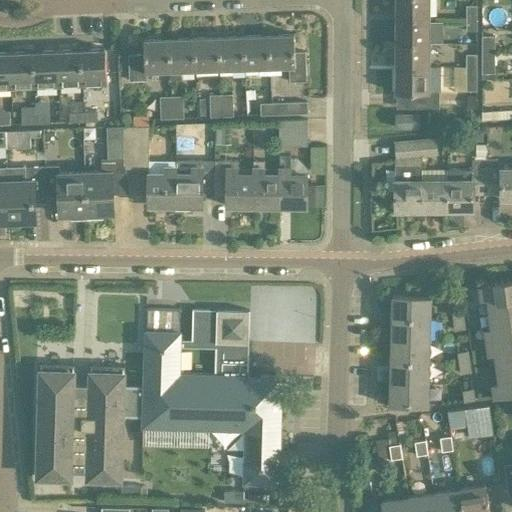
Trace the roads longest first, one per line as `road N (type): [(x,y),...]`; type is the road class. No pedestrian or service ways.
road 1 (residential): [(0,259),(340,263)]
road 2 (residential): [(294,0),(0,10)]
road 3 (residential): [(340,263),(339,0)]
road 4 (residential): [(335,511),(340,263)]
road 5 (residential): [(340,263),(511,249)]
